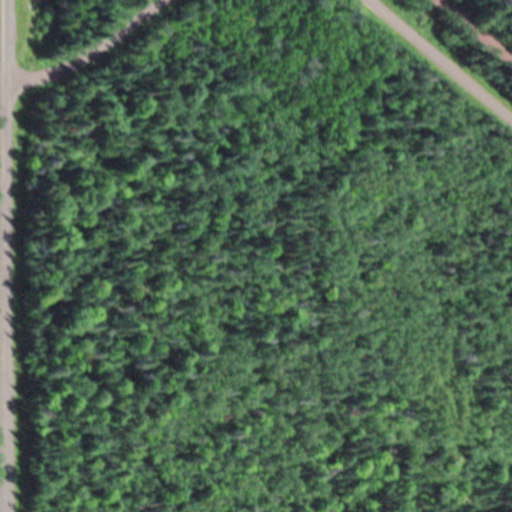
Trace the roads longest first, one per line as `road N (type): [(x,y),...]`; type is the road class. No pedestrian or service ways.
road 1 (primary): [(7,511),(3,0)]
road 2 (residential): [(4,90),(86,62),(168,0)]
